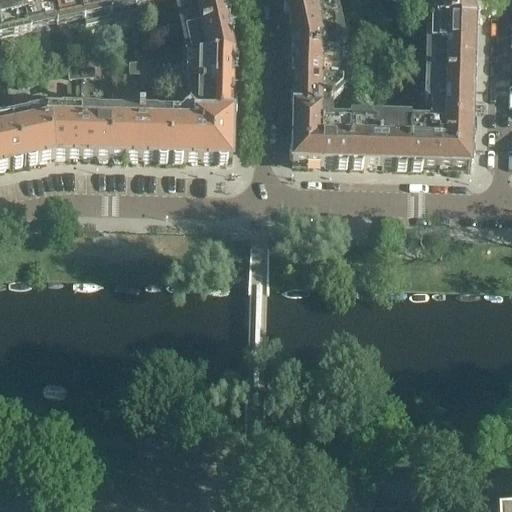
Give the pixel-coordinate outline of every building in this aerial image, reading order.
[(29,30),(22,0),(0,0),(0,37),(9,35),(10,40),(30,36),(29,30)] [(55,25),(50,0),(22,0),(29,30),(55,25)] [(83,19),(78,0),(50,0),(55,25),(83,19)] [(110,13),(106,0),(78,0),(83,19),(110,13)] [(137,7),(135,0),(106,0),(110,13),(137,7)] [(228,25),(222,0),(211,0),(193,4),(179,7),(179,8),(184,34),(207,29),(228,25)] [(335,21),(330,0),(297,0),(284,3),(285,6),(283,9),(284,15),(287,17),(290,30),(335,21)] [(378,11),(375,0),(365,0),(368,14),(378,12),(378,11)] [(387,9),(384,0),(375,0),(378,11),(387,9)] [(474,14),(472,8),(469,6),(467,0),(428,0),(421,2),(426,25),(430,25),(430,24),(473,25),(471,17),(474,14)] [(390,23),(387,9),(378,11),(378,12),(381,23),(390,23)] [(381,25),(381,23),(378,12),(368,14),(371,27),(381,25)] [(341,49),(335,21),(290,30),(293,45),(291,48),(291,54),(294,56),(294,59),(338,50),(341,49)] [(473,54),(473,38),(476,36),(476,29),(474,27),(473,25),(430,24),(430,25),(430,35),(425,35),(425,52),(473,54)] [(234,56),(231,39),(228,25),(207,29),(184,34),(190,60),(190,61),(234,56)] [(162,39),(160,27),(151,29),(153,41),(162,39)] [(153,41),(151,29),(142,30),(144,42),(153,41)] [(384,61),(384,40),(373,42),(373,61),(384,61)] [(342,75),(342,68),(337,68),(338,50),(294,59),(294,61),(291,63),(291,69),(294,71),(293,86),(311,87),(311,85),(342,86),(346,86),(346,75),(342,75)] [(160,63),(158,51),(147,54),(149,65),(158,64),(160,63)] [(472,82),(473,54),(425,52),(424,69),(429,70),(429,80),(472,82)] [(149,65),(147,54),(135,56),(137,66),(142,65),(149,65)] [(233,88),(234,56),(190,61),(190,60),(187,60),(186,87),(192,88),(192,87),(233,88)] [(105,69),(103,58),(91,60),(93,70),(105,69)] [(93,70),(91,60),(79,62),(81,71),(92,70),(93,70)] [(383,79),(384,61),(373,61),(373,69),(372,79),(381,79),(383,79)] [(50,74),(48,63),(36,65),(38,75),(50,74)] [(158,77),(158,64),(149,65),(142,65),(142,76),(154,77),(158,77)] [(142,76),(142,65),(137,66),(130,66),(130,76),(142,76)] [(372,79),(373,69),(364,69),(363,86),(372,86),(372,79)] [(92,70),(81,71),(80,71),(81,81),(93,79),(92,70)] [(81,81),(80,71),(68,72),(69,82),(81,81)] [(38,86),(36,75),(24,78),(26,88),(38,86)] [(153,87),(154,77),(142,76),(141,86),(153,87)] [(166,77),(158,77),(154,77),(153,87),(165,87),(166,77)] [(381,97),(381,79),(372,79),(372,86),(372,96),(381,97)] [(389,93),(390,88),(390,79),(383,79),(381,79),(381,97),(389,97),(389,93)] [(403,88),(403,80),(390,79),(390,88),(403,88)] [(471,111),(472,82),(429,80),(429,91),(424,91),(423,106),(427,109),(430,109),(430,110),(471,111)] [(333,104),(342,96),(342,86),(311,85),(311,87),(293,86),(293,101),(290,103),(290,110),(293,112),(293,114),(328,115),(331,113),(331,104),(333,104)] [(372,96),(372,86),(363,86),(363,96),(372,96)] [(161,97),(169,90),(165,87),(153,87),(153,97),(161,97)] [(233,120),(233,88),(192,87),(192,88),(192,112),(199,119),(233,120)] [(402,101),(403,88),(390,88),(389,93),(394,93),(394,97),(400,103),(402,101)] [(400,103),(394,97),(394,93),(389,93),(389,97),(389,106),(397,106),(400,103)] [(371,105),(372,96),(363,96),(363,102),(366,105),(371,105)] [(470,143),(471,111),(430,110),(430,117),(433,120),(433,127),(444,127),(444,143),(470,143)] [(231,168),(233,120),(199,119),(192,112),(186,117),(197,128),(201,128),(199,167),(231,168)] [(80,164),(81,114),(61,113),(61,118),(45,118),(55,163),(80,164)] [(55,163),(45,118),(44,114),(28,118),(29,123),(13,126),(22,170),(55,163)] [(110,165),(111,120),(97,119),(97,114),(81,114),(80,164),(110,165)] [(319,171),(321,124),(328,124),(328,116),(328,115),(293,114),(291,170),(319,171)] [(140,166),(141,115),(125,115),(125,120),(111,120),(110,165),(140,166)] [(169,167),(171,121),(157,121),(157,116),(141,115),(140,166),(169,167)] [(199,167),(201,128),(197,128),(186,117),(182,122),(171,121),(169,167),(199,167)] [(378,173),(380,122),(370,122),(370,126),(349,125),(349,128),(350,128),(349,172),(378,173)] [(408,174),(409,130),(410,130),(410,127),(390,126),(390,122),(380,122),(378,173),(408,174)] [(349,172),(350,128),(349,128),(331,128),(328,124),(321,124),(319,171),(349,172)] [(0,174),(22,170),(13,126),(0,128),(0,174)] [(437,174),(438,143),(444,143),(444,127),(433,127),(429,130),(410,130),(409,130),(408,174),(437,174)] [(469,175),(470,143),(444,143),(438,143),(437,174),(469,175)]
